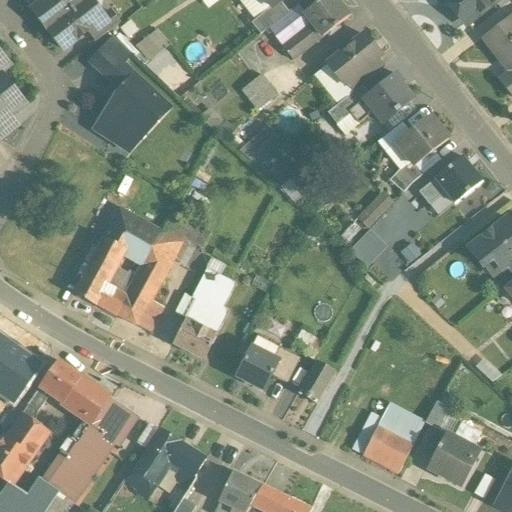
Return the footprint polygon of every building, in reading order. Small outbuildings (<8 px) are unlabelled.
[(46,0),(32,11),(41,22),(43,20),(50,28),(47,30),(48,31),(88,0),(46,0)] [(89,0),(88,0),(48,31),(49,32),(51,30),(58,38),(55,40),(63,51),(89,32),(88,31),(104,19),(103,18),(89,0)] [(202,0),(208,8),(219,0),(202,0)] [(263,0),(271,9),(272,10),(280,3),(283,0),(263,0)] [(321,0),(304,14),(303,15),(311,25),(282,49),(293,63),(323,39),(322,39),(349,18),(334,0),(321,0)] [(447,0),(466,23),(495,0),(447,0)] [(288,14),(280,3),(272,10),(271,9),(251,25),(260,36),(268,30),(288,14)] [(288,14),(268,30),(282,49),(311,25),(303,15),(304,14),(298,6),(288,14)] [(104,19),(88,31),(89,32),(96,42),(119,25),(109,13),(103,18),(104,19)] [(511,19),(483,41),(509,73),(500,81),(511,96),(511,19)] [(363,36),(327,66),(344,86),(347,84),(374,61),(379,57),(363,36)] [(131,55),(114,39),(91,63),(108,79),(121,65),(122,65),(131,55)] [(10,67),(0,55),(0,74),(0,75),(10,67)] [(374,61),(347,84),(354,93),(382,71),(374,61)] [(122,65),(121,65),(108,79),(113,84),(108,89),(117,98),(95,131),(114,143),(124,127),(139,141),(169,109),(122,65)] [(0,74),(0,125),(9,118),(25,105),(0,75),(0,74)] [(261,76),(241,92),(257,112),(277,96),(261,76)] [(396,77),(354,109),(356,111),(350,116),(351,117),(359,126),(373,115),(382,126),(413,102),(402,88),(403,86),(396,77)] [(347,99),(327,114),(337,128),(351,117),(350,116),(356,111),(354,109),(347,99)] [(9,118),(0,125),(0,142),(18,128),(9,118)] [(429,118),(396,145),(410,163),(414,168),(416,167),(448,141),(429,118)] [(410,163),(396,145),(384,154),(399,172),(410,163)] [(462,159),(434,181),(435,182),(419,194),(428,206),(444,193),(454,206),(481,184),(462,159)] [(414,168),(410,163),(399,172),(389,182),(403,195),(412,185),(423,176),(416,167),(414,168)] [(382,195),(368,211),(377,219),(392,204),(382,195)] [(154,230),(120,211),(111,229),(129,238),(144,247),(154,230)] [(377,219),(368,211),(358,221),(367,230),(377,219)] [(129,293),(126,298),(127,298),(116,318),(129,325),(136,311),(155,322),(162,309),(151,303),(174,260),(185,266),(195,247),(201,250),(209,235),(172,213),(161,233),(161,234),(151,251),(142,268),(129,293)] [(511,227),(507,220),(468,250),(482,268),(492,260),(501,272),(507,267),(511,263),(511,227)] [(111,229),(75,296),(116,318),(127,298),(126,298),(122,295),(104,286),(119,256),(129,238),(111,229)] [(161,234),(154,230),(144,247),(151,251),(161,234)] [(129,238),(119,256),(142,268),(151,251),(144,247),(129,238)] [(218,280),(206,274),(192,300),(196,302),(173,347),(203,362),(229,312),(224,310),(237,286),(219,277),(218,280)] [(155,322),(136,311),(129,325),(148,335),(155,322)] [(4,337),(0,342),(0,396),(10,404),(40,364),(4,337)] [(274,360),(252,349),(237,379),(264,393),(271,378),(284,353),(279,351),(274,360)] [(284,353),(271,378),(287,386),(299,361),(284,353)] [(59,363),(39,390),(49,397),(61,405),(63,406),(81,379),(59,363)] [(333,374),(317,365),(299,397),(302,398),(303,397),(314,403),(313,404),(316,406),(333,374)] [(81,379),(63,406),(61,405),(60,407),(73,416),(92,387),(81,379)] [(95,389),(92,387),(73,416),(83,423),(71,441),(77,445),(66,462),(86,475),(94,462),(97,464),(112,442),(114,444),(119,436),(124,439),(138,418),(105,396),(105,395),(104,392),(99,388),(95,389)] [(39,390),(27,408),(37,414),(49,397),(39,390)] [(451,412),(436,404),(425,426),(440,433),(448,419),(451,412)] [(424,426),(388,408),(378,428),(413,447),(424,426)] [(22,417),(0,445),(0,471),(13,481),(46,435),(22,417)] [(447,437),(472,450),(480,436),(448,419),(440,433),(447,437)] [(413,447),(378,428),(372,439),(363,456),(400,476),(415,448),(413,447)] [(180,444),(160,432),(134,472),(135,472),(152,484),(153,485),(164,469),(180,444)] [(361,433),(352,450),(363,456),(372,439),(361,433)] [(428,473),(461,490),(480,454),(472,450),(447,437),(428,473)] [(180,444),(164,469),(177,478),(193,453),(180,444)] [(206,461),(193,453),(177,478),(185,482),(190,485),(206,461)] [(152,484),(135,472),(126,484),(146,495),(152,484)] [(261,487),(232,474),(217,503),(236,511),(246,511),(251,506),(261,487)] [(474,495),(484,501),(494,481),(485,476),(474,495)] [(7,487),(0,497),(0,511),(46,511),(59,494),(37,479),(24,498),(7,487)] [(511,511),(511,479),(497,506),(509,511),(511,511)] [(261,487),(251,506),(259,510),(262,511),(279,511),(286,499),(261,487)] [(308,511),(309,509),(286,499),(279,511),(308,511)]
